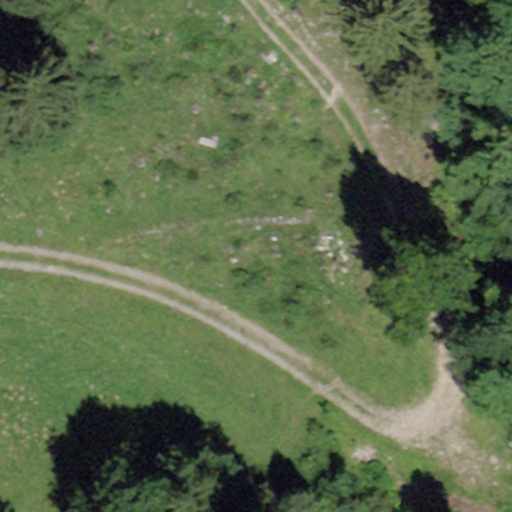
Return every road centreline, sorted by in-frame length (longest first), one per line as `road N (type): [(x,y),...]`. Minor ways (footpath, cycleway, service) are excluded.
road 1 (track): [(0,257),(196,302),(369,411),(403,420),(434,412),(455,371),(440,285),(400,195),(263,0)]
road 2 (track): [(403,420),(511,483)]
